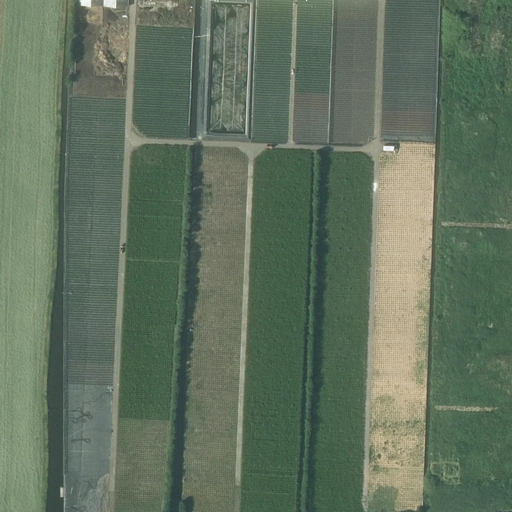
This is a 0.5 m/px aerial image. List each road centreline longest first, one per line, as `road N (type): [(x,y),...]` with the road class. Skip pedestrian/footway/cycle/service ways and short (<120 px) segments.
road 1 (track): [(361,499),(380,0)]
road 2 (track): [(108,496),(132,0)]
road 3 (track): [(127,142),(372,147)]
